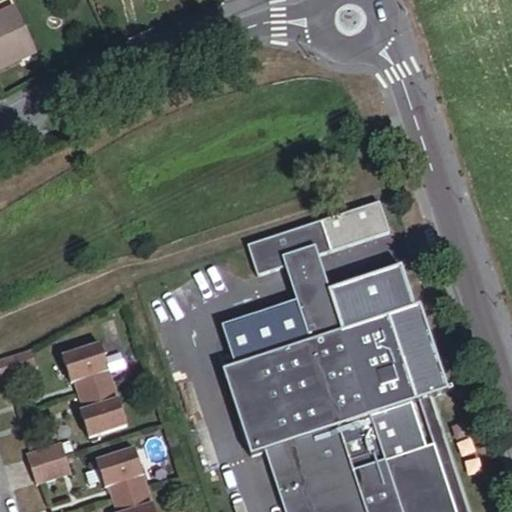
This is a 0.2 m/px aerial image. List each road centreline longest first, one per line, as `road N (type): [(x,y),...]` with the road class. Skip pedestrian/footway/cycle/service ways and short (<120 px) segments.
road 1 (tertiary): [(511,401),(397,72),(370,46)]
road 2 (tertiary): [(319,20),(252,25),(215,38),(100,82),(0,138)]
